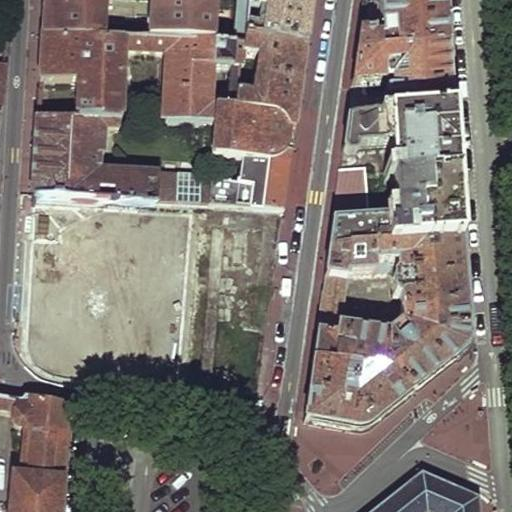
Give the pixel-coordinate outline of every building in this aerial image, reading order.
[(120,10),(121,0),(44,0),(43,18),(43,28),(42,41),(111,46),(113,10),(120,10)] [(158,0),(158,4),(167,5),(166,24),(164,49),(221,52),(224,0),(158,0)] [(240,42),(305,49),(309,24),(312,0),(244,0),(244,12),(262,15),(260,34),(256,29),(242,28),(240,42)] [(355,57),(445,47),(442,0),(362,0),(361,16),(359,31),(382,29),(382,38),(373,39),(373,33),(358,35),(355,57)] [(167,5),(158,4),(157,23),(166,24),(167,5)] [(166,24),(157,23),(156,48),(164,49),(166,24)] [(79,88),(76,124),(118,126),(121,60),(165,62),(162,128),(212,130),(214,114),(233,114),(235,98),(211,95),(213,74),(236,76),(239,61),(239,53),(221,52),(164,49),(156,48),(111,46),(42,41),(40,86),(79,88)] [(235,98),(233,114),(271,118),(283,125),(288,132),(294,133),(300,92),(305,49),(240,42),(239,53),(239,61),(255,63),(250,99),(235,98)] [(445,47),(355,57),(351,87),(388,84),(389,94),(382,94),(382,100),(383,106),(390,106),(391,112),(391,118),(450,115),(448,82),(445,47)] [(212,130),(210,163),(240,165),(262,167),(272,166),(279,162),(284,155),(291,156),(292,144),(294,133),(288,132),(283,125),(271,118),(233,114),(214,114),(212,130)] [(327,253),(459,245),(455,181),(450,115),(391,118),(376,120),(346,121),(342,152),(345,159),(352,158),(355,151),(387,149),(389,174),(384,175),(385,185),(390,184),(391,221),(332,227),(327,253)] [(186,210),(206,212),(208,184),(208,180),(101,174),(104,134),(117,135),(118,126),(76,124),(38,122),(35,162),(32,201),(186,210)] [(208,184),(206,212),(214,212),(219,212),(282,216),(286,187),(291,156),(284,155),(279,162),(272,166),(262,167),(240,165),(236,188),(208,184)] [(336,193),(333,217),(367,214),(363,169),(339,172),(336,193)] [(459,245),(327,253),(320,310),(312,365),(393,379),(409,398),(448,368),(456,362),(460,356),(462,353),(464,347),(465,342),(466,335),(466,329),(466,322),(463,283),(459,245)] [(308,395),(304,425),(350,433),(361,434),(369,430),(376,425),(409,398),(393,379),(312,365),(308,395)] [(57,511),(67,409),(52,406),(5,398),(0,397),(0,417),(2,418),(12,419),(11,428),(16,434),(24,432),(19,481),(10,480),(7,511),(57,511)] [(449,486),(424,476),(421,475),(419,477),(375,511),(477,511),(477,502),(477,498),(449,486)]
